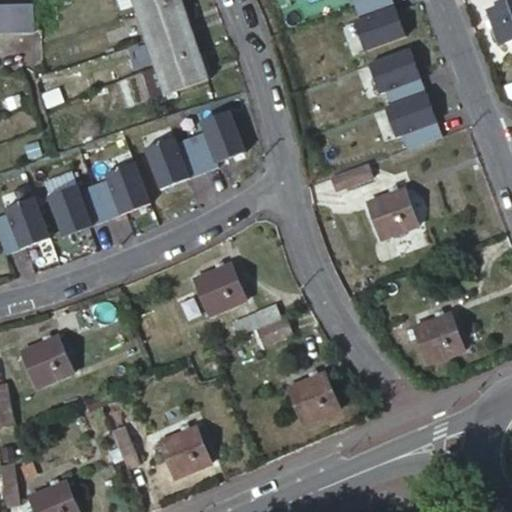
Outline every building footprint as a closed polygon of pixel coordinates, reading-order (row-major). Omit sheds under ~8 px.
[(183,0),(132,0),(166,93),(211,77),(183,0)] [(284,0),(291,15),(330,0),(284,0)] [(511,4),(493,12),(505,45),(511,42),(511,4)] [(27,5),(0,5),(0,33),(27,33),(27,5)] [(42,6),(28,6),(29,34),(43,34),(42,6)] [(397,8),(358,23),(364,36),(402,21),(397,8)] [(364,36),(369,49),(407,34),(402,21),(364,36)] [(418,44),(387,56),(409,118),(441,106),(418,44)] [(325,60),(323,52),(299,61),(304,75),(317,70),(314,64),(325,60)] [(142,136),(139,127),(114,135),(120,149),(130,146),(129,141),(142,136)] [(229,134),(170,160),(183,192),(244,165),(229,134)] [(120,149),(114,135),(92,142),(95,152),(107,148),(109,153),(120,149)] [(63,166),(58,152),(20,165),(24,179),(63,166)] [(371,163),(334,176),(338,188),(375,174),(371,163)] [(140,165),(127,169),(141,206),(154,201),(140,165)] [(67,176),(36,187),(57,248),(88,237),(67,176)] [(406,190),(369,204),(382,239),(419,224),(406,190)] [(484,241),(461,250),(468,268),(491,260),(484,241)] [(234,265),(197,280),(211,313),(247,298),(234,265)] [(276,306),(243,319),(248,332),(281,318),(276,306)] [(453,314),(415,329),(429,364),(466,350),(453,314)] [(281,318),(248,332),(253,345),(292,329),(286,316),(281,318)] [(56,330),(18,343),(29,377),(68,364),(56,330)] [(4,371),(0,371),(0,412),(11,411),(4,371)] [(326,374),(290,389),(305,424),(341,409),(326,374)] [(60,425),(55,415),(33,424),(38,434),(60,425)] [(126,425),(113,431),(128,468),(142,462),(126,425)] [(199,428),(162,443),(176,477),(213,462),(199,428)] [(13,463),(0,465),(0,479),(4,506),(19,504),(13,463)] [(79,511),(66,482),(28,498),(34,511),(79,511)]
